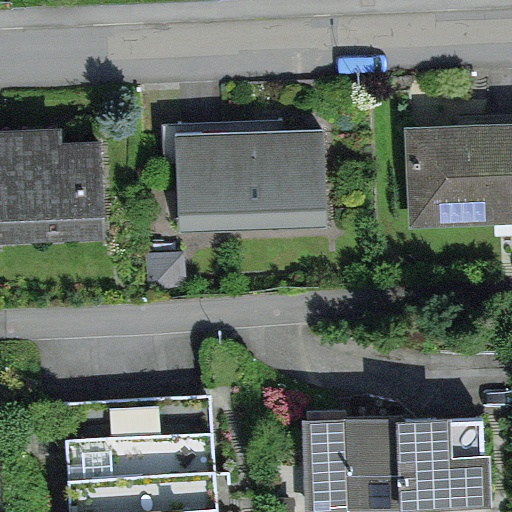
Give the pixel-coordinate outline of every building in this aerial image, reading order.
[(511,130),(415,133),(417,222),(511,219),(511,130)] [(319,134),(179,139),(182,226),(322,221),(319,134)] [(0,237),(97,233),(93,145),(54,146),(54,136),(0,138),(0,237)] [(68,409),(72,482),(212,474),(208,401),(68,409)] [(453,403),(302,407),(305,506),(492,500),(490,443),(484,444),(483,409),(453,410),(453,403)] [(72,482),(73,511),(214,511),(212,474),(72,482)]
